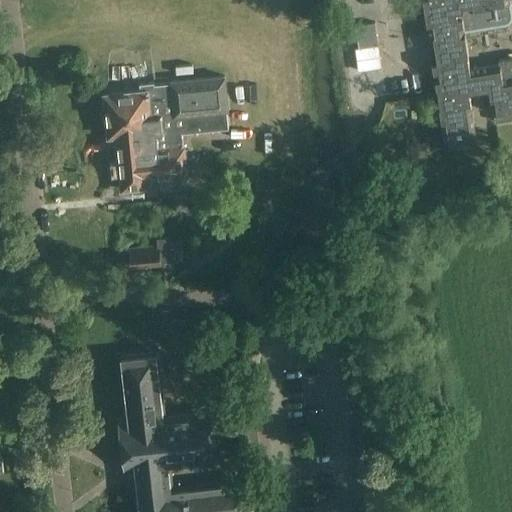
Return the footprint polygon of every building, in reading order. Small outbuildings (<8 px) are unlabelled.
[(423,0),(426,16),(428,24),(427,24),(429,36),(429,37),(434,36),(435,45),(438,62),(433,63),(437,88),(438,88),(439,95),(441,107),(440,107),(442,122),(444,131),(427,134),(430,149),(446,146),(476,142),(475,131),(474,128),(473,115),(470,94),(469,94),(468,92),(490,89),(493,113),(495,113),(496,121),(511,118),(511,58),(499,61),(499,68),(471,73),(468,55),(469,55),(465,32),(465,29),(485,26),(505,23),(508,21),(510,19),(510,16),(510,13),(509,3),(511,2),(510,0),(423,0)] [(282,16),(281,3),(241,4),(242,17),(282,16)] [(359,49),(378,46),(374,22),(363,24),(355,25),(359,47),(359,49)] [(243,57),(247,85),(264,83),(260,55),(243,57)] [(229,110),(225,75),(169,80),(169,82),(154,83),(154,81),(140,83),(141,89),(105,93),(109,135),(115,135),(116,145),(118,145),(122,189),(148,186),(147,177),(185,174),(181,133),(181,132),(229,127),(227,111),(229,110)] [(304,139),(303,122),(281,124),(282,141),(304,139)] [(273,130),(249,129),(248,150),(272,151),(273,130)] [(167,417),(159,351),(119,355),(126,421),(120,422),(126,466),(134,466),(138,501),(136,503),(137,509),(140,511),(139,511),(255,511),(252,480),(218,483),(199,486),(171,489),(168,461),(215,456),(210,412),(167,417)] [(239,459),(261,456),(256,412),(244,414),(235,415),(239,459)]
